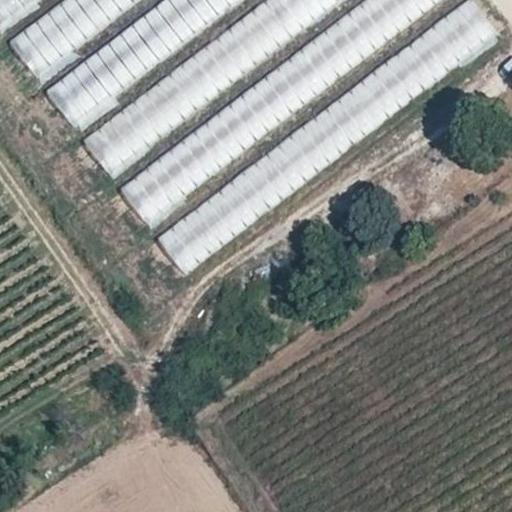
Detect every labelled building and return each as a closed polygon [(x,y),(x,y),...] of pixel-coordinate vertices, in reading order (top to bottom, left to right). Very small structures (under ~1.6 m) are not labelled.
[(0,0),(0,31),(2,34),(47,0),(0,0)] [(60,0),(11,38),(44,82),(152,0),(60,0)] [(165,0),(49,88),(81,132),(258,0),(165,0)] [(267,0),(85,139),(118,183),(354,0),(267,0)] [(365,0),(118,190),(149,233),(460,0),(365,0)] [(511,33),(486,0),(467,0),(162,232),(194,276),(511,38),(511,33)]
